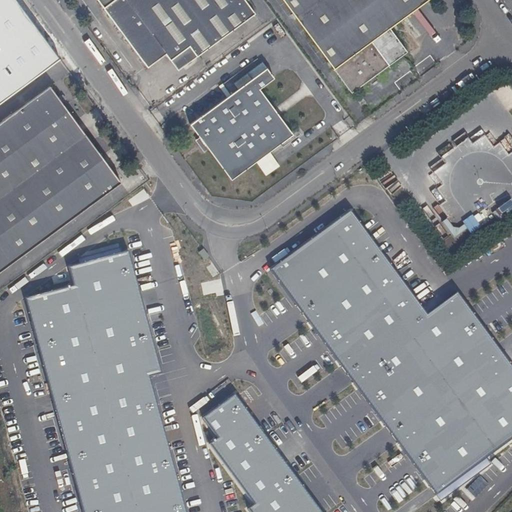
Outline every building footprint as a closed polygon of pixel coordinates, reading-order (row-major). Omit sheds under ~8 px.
[(114,0),(94,0),(101,10),(114,0)] [(189,46),(197,57),(255,14),(244,0),(114,0),(101,10),(145,69),(166,54),(170,60),(189,46)] [(427,0),(282,0),(351,93),(407,52),(389,28),(427,0)] [(178,71),(197,57),(189,46),(170,60),(178,71)] [(0,47),(0,67),(9,60),(0,47)] [(274,78),(267,68),(190,125),(231,180),(292,135),(259,89),(274,78)] [(0,272),(121,183),(50,87),(0,123),(0,272)] [(350,212),(271,272),(433,491),(436,495),(511,439),(511,367),(457,294),(427,316),(350,212)] [(462,220),(467,232),(478,227),(472,215),(462,220)] [(25,299),(79,511),(185,511),(151,378),(162,374),(128,252),(68,268),(73,287),(25,299)] [(184,263),(169,267),(176,290),(190,286),(184,263)] [(247,510),(249,511),(320,511),(234,395),(202,418),(217,439),(209,445),(254,505),(247,510)]
